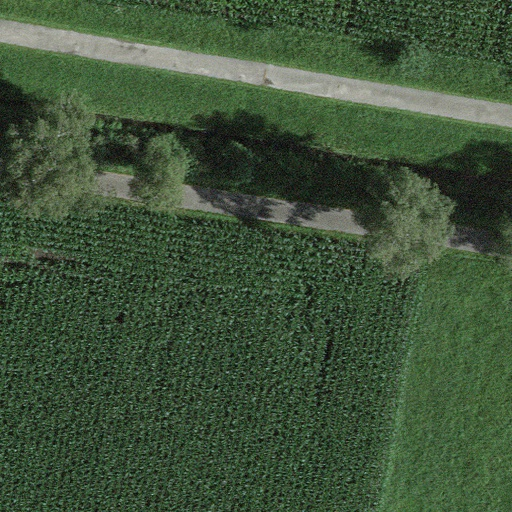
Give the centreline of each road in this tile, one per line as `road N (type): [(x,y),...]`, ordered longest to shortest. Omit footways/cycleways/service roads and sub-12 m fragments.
road 1 (track): [(0,26),(511,113)]
road 2 (track): [(511,255),(0,172)]
